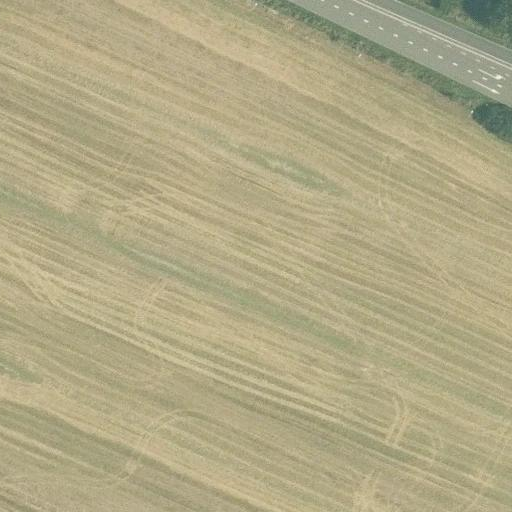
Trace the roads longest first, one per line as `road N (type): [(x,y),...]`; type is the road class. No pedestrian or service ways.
road 1 (primary): [(323,0),(511,88)]
road 2 (primary): [(511,59),(375,0)]
